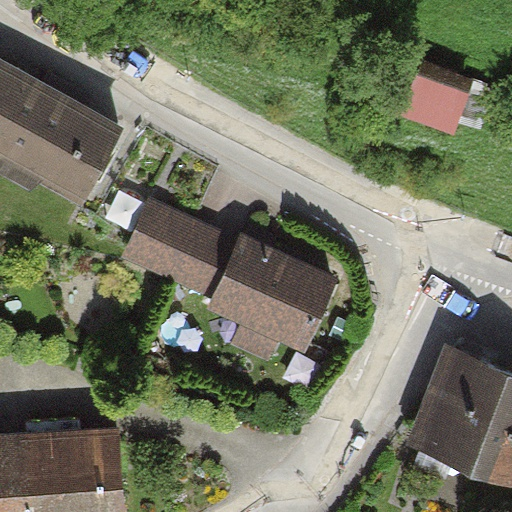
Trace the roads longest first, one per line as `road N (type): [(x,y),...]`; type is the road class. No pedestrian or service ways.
road 1 (residential): [(28,0),(312,178),(457,245)]
road 2 (residential): [(271,511),(371,402),(457,245)]
